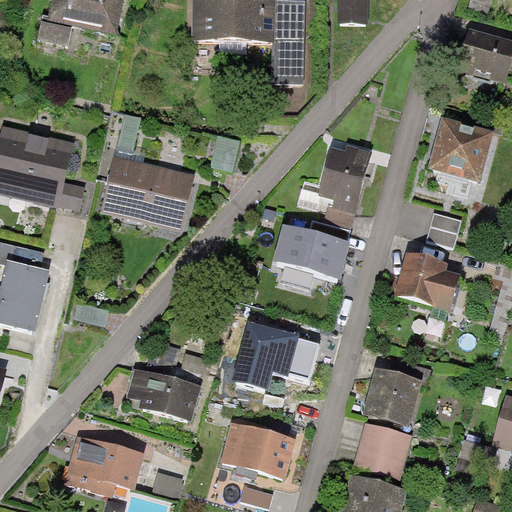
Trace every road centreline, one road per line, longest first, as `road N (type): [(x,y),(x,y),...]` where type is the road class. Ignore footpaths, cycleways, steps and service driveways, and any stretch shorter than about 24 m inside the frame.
road 1 (residential): [(0,479),(414,14),(444,5)]
road 2 (residential): [(444,5),(302,511)]
